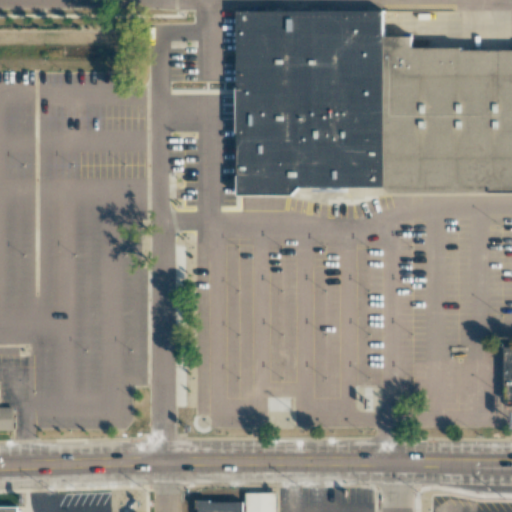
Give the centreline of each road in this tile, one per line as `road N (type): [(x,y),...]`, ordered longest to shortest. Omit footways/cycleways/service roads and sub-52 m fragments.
road 1 (primary): [(511,464),(0,470)]
road 2 (residential): [(511,1),(47,0)]
road 3 (residential): [(161,42),(163,463)]
